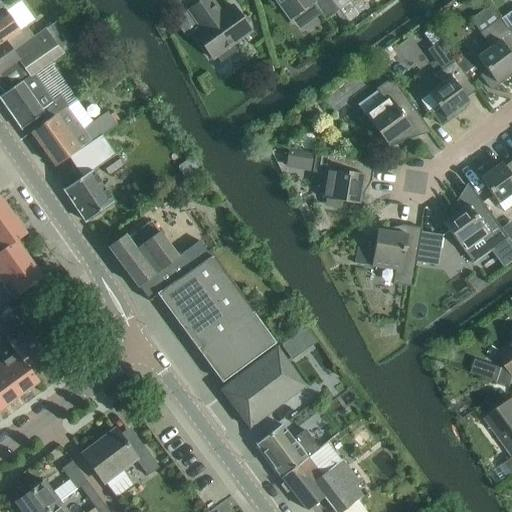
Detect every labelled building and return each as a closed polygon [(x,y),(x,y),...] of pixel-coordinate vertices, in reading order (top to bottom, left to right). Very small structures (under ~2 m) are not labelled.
[(0,40),(33,19),(20,2),(22,0),(9,0),(6,2),(6,3),(0,7),(0,40)] [(221,13),(211,0),(201,0),(187,10),(200,28),(193,32),(212,59),(216,56),(220,62),(235,51),(231,46),(251,31),(231,5),(221,13)] [(275,0),(290,20),(313,3),(325,19),(338,9),(331,0),(275,0)] [(363,19),(375,9),(367,0),(364,0),(354,8),(363,19)] [(490,89),(511,73),(511,70),(511,69),(511,57),(511,56),(511,36),(507,29),(499,17),(479,32),(490,47),(476,57),(487,71),(480,76),(490,89)] [(33,19),(0,40),(0,89),(3,94),(32,73),(62,52),(74,43),(70,37),(58,20),(44,29),(33,37),(25,26),(34,20),(33,19)] [(476,90),(464,73),(454,60),(434,75),(440,83),(427,92),(437,107),(431,112),(441,125),(464,108),(462,106),(468,101),(462,93),(472,86),(474,90),(474,91),(476,90)] [(52,101),(32,73),(3,94),(0,95),(0,99),(21,129),(37,117),(43,113),(48,120),(67,106),(60,96),(52,101)] [(410,137),(426,125),(391,77),(375,89),(384,100),(364,114),(386,144),(389,142),(401,139),(399,133),(405,129),(410,137)] [(91,122),(77,99),(67,106),(48,120),(30,132),(54,164),(101,134),(115,124),(106,113),(91,122)] [(101,134),(68,156),(81,177),(91,170),(100,164),(107,174),(121,164),(101,134)] [(370,182),(373,162),(314,153),(311,172),(325,174),(322,198),(358,204),(359,200),(365,190),(360,187),(361,180),(370,182)] [(511,166),(507,170),(501,162),(495,166),(493,164),(477,175),(498,203),(510,195),(511,197),(511,166)] [(81,177),(63,189),(85,221),(101,209),(112,202),(91,170),(81,177)] [(445,219),(442,222),(454,238),(472,263),(507,238),(501,229),(484,206),(472,189),(456,201),(462,208),(456,212),(452,209),(445,219)] [(324,205),(317,191),(307,196),(314,210),(324,205)] [(0,223),(12,215),(0,197),(0,223)] [(0,251),(16,241),(26,234),(12,215),(0,223),(0,251)] [(108,246),(148,301),(157,294),(209,257),(198,241),(177,257),(149,220),(126,237),(124,234),(108,246)] [(412,287),(421,228),(402,225),(400,234),(393,233),(392,228),(381,230),(377,229),(374,249),(371,267),(394,270),(392,283),(412,287)] [(435,265),(440,236),(420,233),(416,262),(435,265)] [(0,279),(29,259),(16,241),(0,251),(0,279)] [(157,294),(200,353),(252,313),(211,255),(209,257),(157,294)] [(0,282),(12,299),(22,292),(42,278),(29,259),(0,279),(0,282)] [(37,333),(49,324),(30,299),(18,307),(37,333)] [(252,313),(200,353),(222,382),(274,343),(252,313)] [(49,358),(32,335),(26,327),(7,342),(15,353),(15,352),(30,372),(31,372),(49,358)] [(288,339),(280,345),(290,359),(298,354),(288,339)] [(511,344),(510,346),(511,348),(500,356),(511,372),(511,344)] [(304,386),(277,347),(220,389),(249,428),(304,386)] [(30,372),(15,352),(15,353),(0,363),(0,369),(19,395),(38,382),(31,372),(30,372)] [(476,359),(471,372),(497,381),(502,368),(476,359)] [(0,408),(1,409),(19,395),(0,369),(0,408)] [(511,474),(511,473),(511,400),(486,419),(511,453),(511,457),(504,463),(511,474)] [(292,438),(281,424),(256,444),(281,477),(306,457),(317,448),(303,429),(292,438)] [(124,442),(114,429),(82,453),(103,483),(105,481),(117,497),(133,485),(120,469),(134,458),(146,476),(158,467),(142,445),(131,452),(126,446),(128,445),(125,441),(124,442)] [(320,475),(306,457),(281,477),(307,510),(323,497),(334,511),(342,511),(362,496),(353,484),(357,481),(341,459),(320,475)] [(58,502),(76,489),(79,487),(79,486),(86,481),(71,461),(61,468),(69,479),(51,492),(43,482),(15,502),(22,511),(43,511),(58,502)] [(89,485),(82,490),(94,507),(101,501),(89,485)] [(108,511),(101,501),(94,507),(97,511),(108,511)] [(65,511),(58,502),(43,511),(65,511)]
